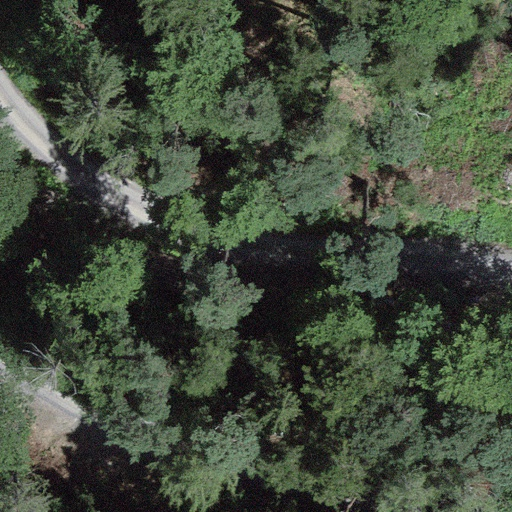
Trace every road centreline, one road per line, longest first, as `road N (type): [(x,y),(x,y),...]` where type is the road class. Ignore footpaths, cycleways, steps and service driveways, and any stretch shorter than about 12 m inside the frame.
road 1 (track): [(511,273),(204,235),(75,168),(0,88)]
road 2 (track): [(0,347),(58,389),(298,481),(453,510),(511,504)]
